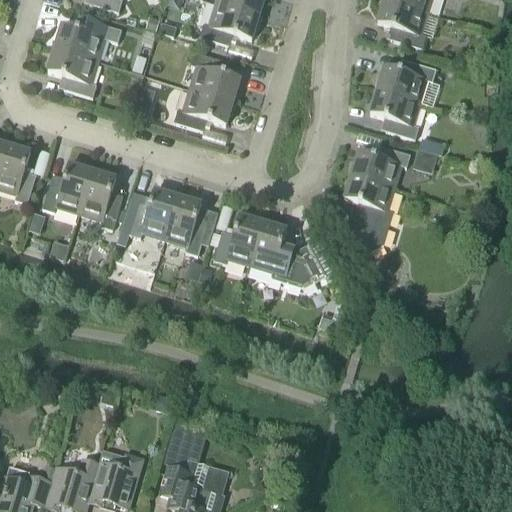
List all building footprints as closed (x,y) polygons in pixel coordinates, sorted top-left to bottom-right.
[(116,3),(116,0),(91,0),(89,9),(118,18),(121,5),(116,3)] [(217,0),(215,9),(260,22),(264,10),(261,9),(264,0),(217,0)] [(381,0),(381,4),(426,17),(431,0),(381,0)] [(419,40),(426,17),(381,4),(377,16),(379,17),(376,28),(390,32),(389,34),(393,42),(392,45),(421,54),(425,41),(419,40)] [(257,35),(260,22),(215,9),(208,31),(202,29),(199,42),(228,51),(231,39),(251,45),(254,34),(257,35)] [(55,40),(51,52),(97,66),(104,44),(117,48),(121,35),(84,24),(81,36),(61,30),(58,41),(55,40)] [(97,66),(51,52),(48,65),(50,65),(47,77),(66,83),(63,94),(92,103),(96,90),(90,88),(97,66)] [(196,72),(189,94),(234,108),(238,96),(236,95),(239,84),(219,78),(223,66),(194,57),(190,70),(196,72)] [(377,82),(373,94),(419,108),(425,86),(431,88),(435,75),(406,66),(402,78),(383,72),(380,83),(377,82)] [(231,120),(234,108),(189,94),(182,116),(176,115),(173,127),(202,136),(205,125),(225,131),(228,119),(231,120)] [(412,131),(419,108),(373,94),(370,107),(372,107),(369,119),(388,125),(385,136),(414,145),(418,132),(412,131)] [(414,171),(434,178),(443,147),(423,141),(414,171)] [(19,151),(7,148),(0,169),(0,195),(15,200),(14,206),(26,209),(35,180),(24,177),(29,157),(18,154),(19,151)] [(351,168),(347,180),(393,194),(400,171),(405,173),(409,160),(380,151),(377,163),(357,157),(354,168),(351,168)] [(78,219),(92,174),(80,170),(79,172),(68,169),(62,188),(50,185),(42,214),(54,218),(56,212),(78,219)] [(104,177),(92,174),(78,219),(101,226),(99,231),(112,235),(120,206),(109,203),(115,183),(104,180),(104,177)] [(386,216),(393,194),(347,180),(344,192),(346,193),(343,204),(362,210),(356,229),(346,235),(343,230),(343,231),(360,262),(382,250),(392,218),(386,216)] [(164,245),(177,199),(165,196),(165,198),(153,195),(147,214),(136,211),(127,240),(140,244),(141,238),(164,245)] [(190,203),(177,199),(164,245),(186,251),(184,257),(197,261),(206,232),(194,228),(200,209),(189,206),(190,203)] [(127,240),(136,211),(128,208),(116,249),(124,251),(128,240),(127,240)] [(249,271),(263,225),(251,222),(250,224),(239,221),(233,240),(221,237),(212,266),(225,270),(227,264),(249,271)] [(275,229),(263,225),(249,271),(271,277),(270,283),(302,293),(325,281),(308,249),(307,250),(309,255),(299,260),(281,255),(280,253),(281,249),(286,235),(274,231),(275,229)] [(100,457),(96,471),(86,508),(99,511),(100,507),(116,511),(126,511),(141,465),(124,460),(123,464),(100,457)] [(84,511),(86,508),(96,471),(80,466),(75,480),(54,473),(49,490),(41,511),(84,511)] [(219,511),(222,502),(220,501),(227,478),(186,466),(182,477),(165,472),(156,500),(166,503),(163,511),(219,511)] [(37,511),(41,511),(49,490),(25,483),(26,480),(7,475),(4,484),(0,483),(0,511),(30,511),(31,510),(37,511)]
